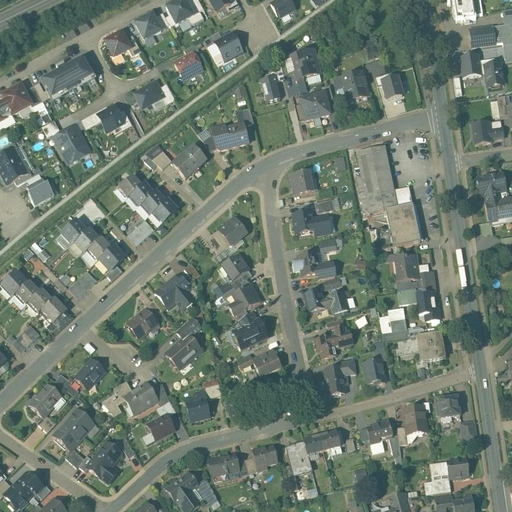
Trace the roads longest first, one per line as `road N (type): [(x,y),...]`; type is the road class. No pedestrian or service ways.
road 1 (residential): [(261,171),(0,404)]
road 2 (residential): [(261,171),(308,421)]
road 3 (residential): [(308,421),(179,453),(112,511)]
road 4 (secondary): [(447,163),(480,370)]
road 5 (residential): [(440,117),(261,171)]
road 6 (residential): [(480,370),(308,421)]
road 7 (secondary): [(480,370),(502,511)]
road 8 (residential): [(0,438),(108,511)]
